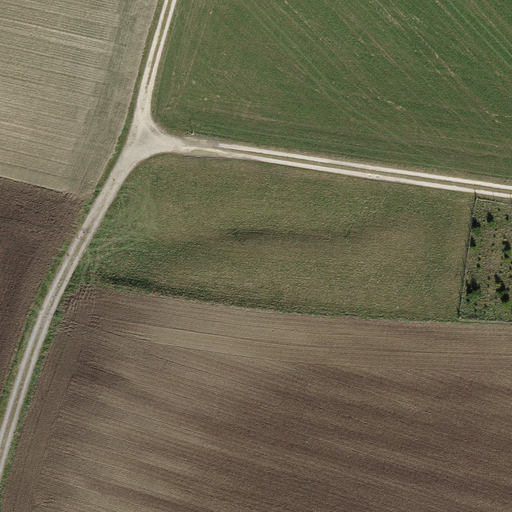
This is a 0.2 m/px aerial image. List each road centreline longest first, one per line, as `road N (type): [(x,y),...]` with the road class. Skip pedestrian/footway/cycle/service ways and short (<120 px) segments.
road 1 (track): [(140,141),(511,194)]
road 2 (track): [(0,461),(44,319),(140,141)]
road 3 (track): [(140,141),(173,0)]
